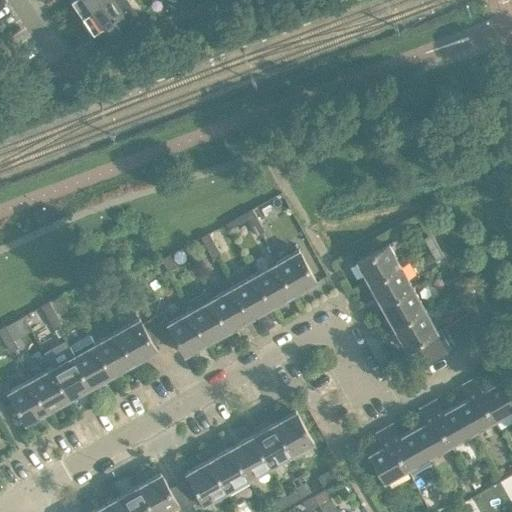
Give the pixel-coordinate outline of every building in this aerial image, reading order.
[(71,0),(82,15),(103,0),(71,0)] [(115,0),(103,0),(82,15),(93,31),(96,29),(101,36),(126,19),(121,12),(123,11),(115,0)] [(244,212),(250,223),(258,219),(252,208),(244,212)] [(264,230),(258,219),(250,223),(256,234),(264,230)] [(201,236),(207,247),(215,243),(209,232),(201,236)] [(423,237),(430,249),(437,244),(431,233),(423,237)] [(368,281),(368,283),(401,264),(401,263),(400,263),(389,244),(390,243),(389,242),(356,260),(357,262),(357,261),(368,281)] [(221,254),(215,243),(207,247),(213,258),(221,254)] [(443,255),(437,244),(430,249),(436,259),(443,255)] [(277,259),(276,260),(294,293),(295,292),(295,291),(315,280),(315,281),(316,280),(298,247),(297,248),(297,249),(277,260),(277,259)] [(175,265),(169,254),(161,258),(168,269),(175,265)] [(255,271),(254,272),(273,305),(274,304),(273,304),(293,293),(294,293),(276,260),(275,260),(275,261),(256,272),(255,271)] [(401,264),(368,283),(369,283),(370,283),(381,303),(380,303),(380,304),(413,286),(413,285),(412,285),(401,265),(402,265),(401,264)] [(233,284),(232,284),(251,317),(252,317),(251,316),(271,305),(272,306),(273,305),(254,272),(253,273),(254,273),(234,284),(233,284)] [(454,292),(462,287),(455,276),(447,280),(454,292)] [(95,290),(88,278),(81,283),(87,294),(95,290)] [(212,296),(211,296),(229,329),(230,329),(230,328),(250,317),(250,318),(251,317),(232,284),(232,285),(212,296)] [(413,286),(380,304),(381,305),(382,305),(393,324),(392,325),(392,326),(426,308),(425,306),(424,307),(413,287),(414,287),(413,286)] [(190,308),(189,308),(208,341),(209,341),(208,340),(228,329),(228,330),(229,329),(211,296),(210,297),(210,298),(191,309),(190,308)] [(41,305),(48,316),(55,312),(49,300),(41,305)] [(477,307),(466,313),(478,335),(489,329),(477,307)] [(208,341),(189,308),(188,309),(189,310),(169,321),(169,320),(167,320),(162,311),(152,316),(164,338),(173,332),(185,354),(187,353),(186,352),(206,341),(207,342),(208,341)] [(426,308),(392,326),(393,327),(394,326),(405,346),(404,347),(405,348),(415,342),(426,336),(436,330),(438,329),(437,328),(436,328),(425,309),(426,308)] [(55,312),(48,316),(54,327),(61,322),(55,312)] [(466,313),(456,319),(468,340),(478,335),(466,313)] [(153,343),(164,338),(152,316),(142,322),(138,316),(137,317),(137,318),(118,329),(117,328),(116,329),(135,361),(136,361),(135,360),(155,349),(155,350),(157,349),(153,343)] [(456,319),(446,324),(458,346),(468,340),(456,319)] [(446,324),(438,329),(436,330),(448,351),(458,346),(446,324)] [(0,327),(0,333),(4,340),(12,336),(5,325),(0,327)] [(96,340),(95,341),(113,374),(114,373),(113,372),(133,361),(134,362),(135,361),(116,329),(115,329),(116,330),(96,341),(96,340)] [(436,330),(426,336),(437,357),(448,351),(436,330)] [(12,336),(4,340),(10,351),(18,347),(12,336)] [(426,336),(415,342),(427,363),(437,357),(426,336)] [(74,352),(73,353),(91,386),(92,385),(92,384),(112,373),(112,374),(113,374),(95,341),(94,341),(94,342),(74,353),(74,352)] [(52,364),(51,365),(70,398),(71,397),(70,396),(90,385),(90,386),(91,386),(73,353),(72,353),(73,354),(53,365),(52,364)] [(31,376),(30,377),(48,410),(49,409),(49,408),(68,397),(69,398),(70,398),(51,365),(50,365),(51,366),(31,377),(31,376)] [(486,387),(478,373),(470,378),(493,420),(495,419),(494,419),(511,408),(511,400),(499,378),(498,379),(498,380),(486,387)] [(47,410),(48,410),(30,377),(29,377),(29,378),(9,389),(9,388),(7,389),(26,422),(27,421),(47,410)] [(457,402),(456,403),(472,432),(473,432),(472,431),(492,420),(493,420),(470,378),(462,382),(469,396),(457,403),(457,402)] [(443,411),(435,397),(427,402),(450,444),(451,444),(451,443),(471,432),(471,433),(472,432),(456,403),(455,403),(455,404),(443,411)] [(413,426),(412,427),(429,456),(430,456),(429,455),(449,444),(449,445),(450,444),(427,402),(419,406),(426,420),(414,427),(413,426)] [(274,421),(273,421),(291,454),(292,454),(292,453),(312,442),(312,443),(314,442),(295,409),(294,410),(294,411),(274,422),(274,421)] [(252,433),(251,434),(269,467),(271,466),(270,465),(290,454),(290,455),(291,454),(273,421),(272,422),(272,423),(253,434),(252,433)] [(392,421),(384,426),(407,468),(408,468),(408,467),(427,456),(428,457),(429,456),(412,427),(411,427),(412,428),(400,435),(392,421)] [(406,469),(407,468),(384,426),(375,431),(383,444),(370,451),(370,450),(368,451),(385,481),(386,480),(386,479),(406,468),(406,469)] [(231,445),(229,446),(248,479),(249,478),(248,477),(268,466),(269,467),(251,434),(250,434),(251,435),(231,446),(231,445)] [(209,457),(208,458),(226,491),(227,490),(227,489),(247,478),(247,479),(248,479),(229,446),(229,447),(209,458),(209,457)] [(226,491),(208,458),(207,458),(207,459),(188,470),(187,469),(186,470),(189,476),(179,482),(191,503),(201,497),(204,503),(206,502),(205,501),(225,490),(225,491),(226,491)] [(328,470),(317,477),(322,484),(333,478),(328,470)] [(191,503),(179,482),(169,487),(160,471),(158,472),(159,472),(139,484),(139,483),(138,483),(153,511),(161,511),(176,504),(177,505),(178,504),(181,509),(191,503)] [(117,495),(116,495),(125,511),(153,511),(138,483),(137,484),(137,485),(118,496),(117,495)] [(297,488),(285,494),(290,502),(301,496),(297,488)] [(324,489),(314,495),(318,502),(329,496),(324,489)] [(290,502),(285,494),(275,500),(279,508),(290,502)] [(95,507),(97,511),(125,511),(116,495),(115,496),(116,497),(96,508),(95,507)] [(308,508),(318,502),(314,495),(303,500),(308,508)]
